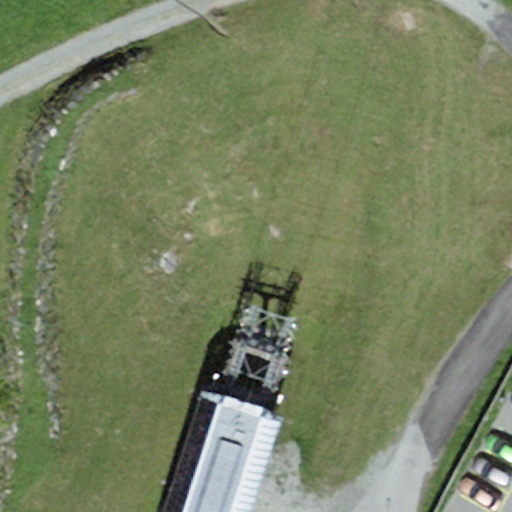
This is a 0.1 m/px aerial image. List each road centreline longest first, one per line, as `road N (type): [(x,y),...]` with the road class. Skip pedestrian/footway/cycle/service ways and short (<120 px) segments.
road 1 (track): [(511,292),(413,439),(377,511)]
road 2 (track): [(0,78),(186,0)]
